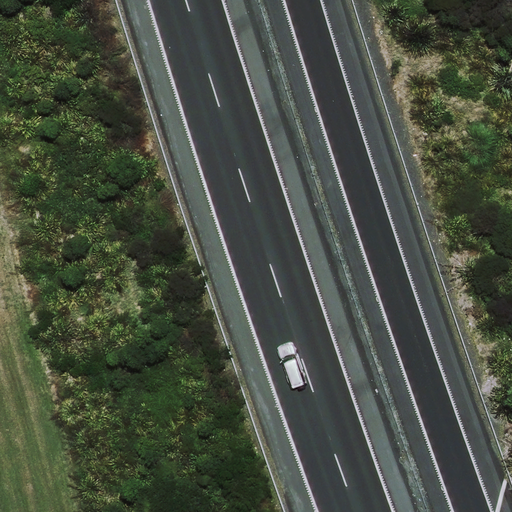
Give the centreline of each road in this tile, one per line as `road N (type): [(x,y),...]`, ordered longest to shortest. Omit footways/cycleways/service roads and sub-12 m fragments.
road 1 (motorway): [(359,511),(186,0)]
road 2 (motorway): [(325,0),(492,511)]
